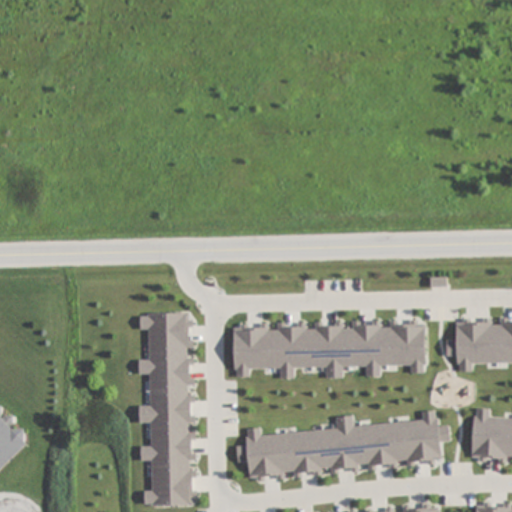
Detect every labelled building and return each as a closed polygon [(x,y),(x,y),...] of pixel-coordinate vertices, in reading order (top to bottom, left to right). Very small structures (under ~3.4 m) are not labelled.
[(447,278),(431,278),(431,287),(447,287),(447,278)] [(193,505),(192,313),(140,313),(140,331),(149,331),(150,360),(139,360),(139,375),(150,375),(150,405),(140,406),(140,423),(151,423),(151,447),(142,447),(142,461),(152,461),(152,491),(145,491),(145,506),(193,505)] [(511,319),(457,320),(457,340),(447,340),(447,357),(457,357),(458,371),(473,371),(473,363),(511,362),(511,319)] [(234,326),(235,378),(250,378),(250,369),(280,368),(280,379),(294,378),(294,368),(326,367),(326,378),(343,378),(343,367),(367,367),(367,377),(381,376),(381,366),(411,365),(411,373),(427,373),(425,321),(382,322),(315,323),(315,324),(277,325),(234,326)] [(12,417),(3,415),(3,408),(0,407),(0,469),(27,448),(25,431),(13,428),(12,417)] [(472,460),(511,461),(511,418),(491,417),(491,409),(475,408),(472,460)] [(250,479),(370,469),(398,467),(398,462),(409,461),(409,464),(442,462),(441,442),(451,441),(450,426),(439,427),(437,411),(422,412),(423,421),(355,427),(354,416),(337,418),(337,429),(261,435),(261,429),(246,430),(247,445),(237,446),(239,462),(249,462),(250,479)] [(511,511),(511,504),(478,502),(477,511),(511,511)]
